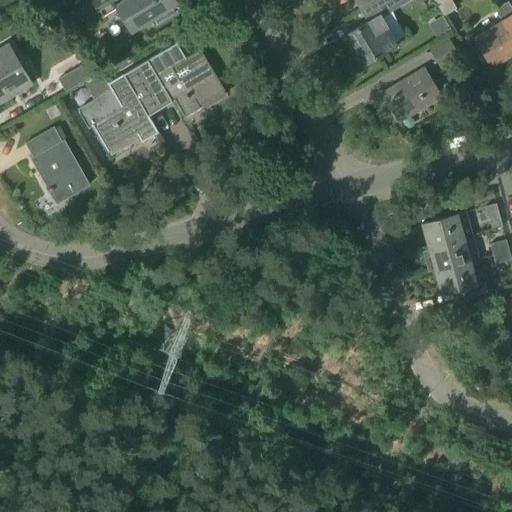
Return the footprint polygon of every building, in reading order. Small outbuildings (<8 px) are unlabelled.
[(175,7),(171,0),(124,0),(123,0),(92,0),(102,15),(115,7),(131,33),(175,7)] [(378,0),(361,10),(368,22),(347,35),(364,65),(385,53),(385,52),(396,46),(380,17),(408,0),(378,0)] [(432,0),(443,17),(456,9),(450,0),(432,0)] [(511,7),(511,8),(508,2),(494,10),(502,22),(502,23),(511,39),(511,7)] [(437,37),(449,30),(442,18),(430,25),(437,37)] [(491,67),(511,54),(511,39),(502,23),(474,39),(491,67)] [(448,38),(428,49),(440,69),(460,57),(448,38)] [(224,91),(199,49),(198,50),(199,51),(185,59),(176,43),(134,68),(142,81),(160,110),(174,101),(184,118),(200,109),(198,105),(223,91),(223,92),(224,91)] [(0,104),(31,86),(8,46),(0,50),(0,104)] [(92,75),(100,71),(94,60),(86,65),(92,75)] [(92,75),(86,65),(84,65),(58,80),(65,92),(91,77),(90,76),(92,75)] [(148,117),(160,110),(142,81),(134,68),(107,84),(112,93),(80,112),(79,111),(78,112),(88,130),(89,129),(89,128),(92,126),(107,153),(108,152),(107,151),(136,134),(141,143),(158,133),(148,117)] [(398,123),(440,98),(423,71),(382,96),(398,123)] [(62,143),(54,129),(26,144),(34,158),(31,160),(57,205),(90,186),(64,141),(62,143)] [(491,231),(502,228),(496,205),(485,208),(491,231)] [(427,248),(471,236),(464,213),(421,225),(427,248)] [(434,273),(470,263),(470,262),(477,260),(471,236),(427,248),(430,258),(424,260),(428,273),(433,272),(434,273)] [(493,257),(509,252),(506,241),(489,245),(493,257)] [(495,266),(511,261),(509,252),(493,257),(495,266)] [(476,285),(470,263),(434,273),(440,296),(461,290),(464,301),(487,294),(484,283),(476,285)]
